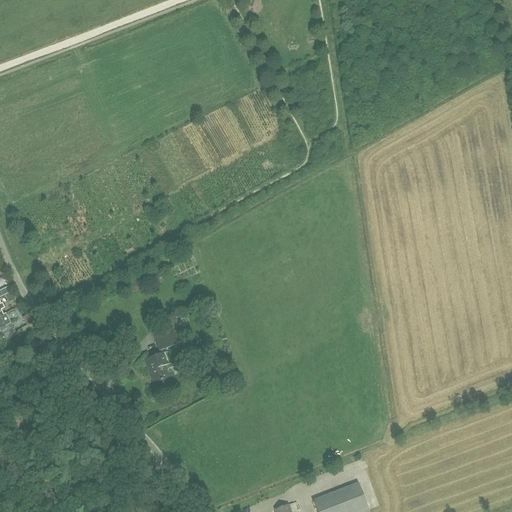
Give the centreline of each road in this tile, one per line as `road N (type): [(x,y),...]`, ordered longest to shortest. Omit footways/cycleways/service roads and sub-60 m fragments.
road 1 (unclassified): [(206,511),(30,304),(0,239)]
road 2 (track): [(181,0),(0,68)]
